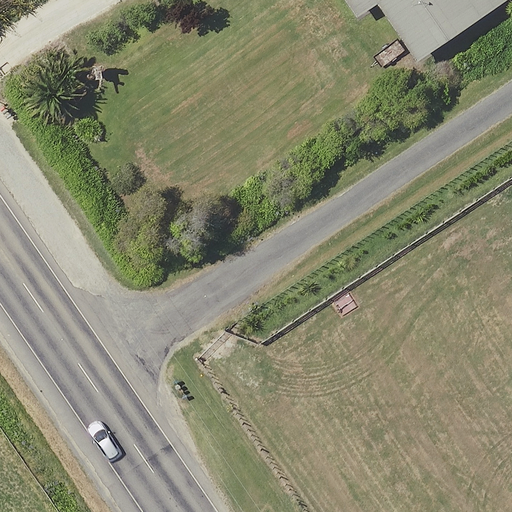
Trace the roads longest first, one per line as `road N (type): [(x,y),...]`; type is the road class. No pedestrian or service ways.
road 1 (unknown): [(511,74),(71,359)]
road 2 (secondary): [(0,254),(175,511)]
